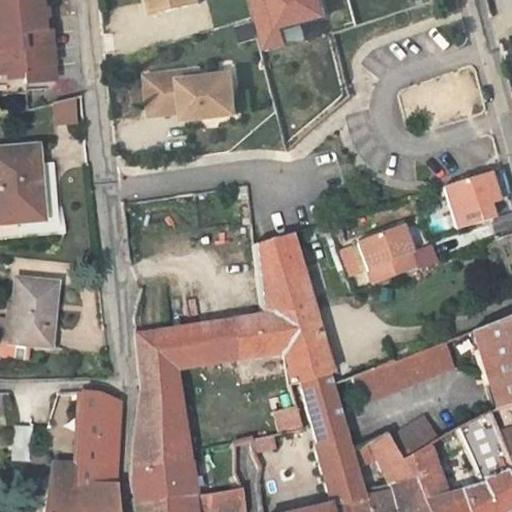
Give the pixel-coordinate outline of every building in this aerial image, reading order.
[(0,0),(0,93),(30,87),(28,78),(59,72),(49,11),(42,12),(39,0),(0,0)] [(148,0),(151,11),(197,1),(196,0),(148,0)] [(243,0),(255,48),(277,43),(273,27),(318,16),(314,0),(243,0)] [(184,80),(183,72),(147,77),(152,119),(187,114),(187,119),(238,112),(233,73),(184,80)] [(3,112),(32,105),(30,87),(0,93),(3,112)] [(50,101),(57,127),(79,121),(72,95),(69,96),(50,101)] [(32,148),(0,150),(0,224),(38,222),(32,148)] [(496,191),(450,205),(462,248),(499,239),(495,224),(504,221),(496,191)] [(254,249),(264,321),(271,320),(290,318),(309,313),(315,311),(289,239),(254,249)] [(382,302),(423,287),(409,242),(365,260),(382,302)] [(13,280),(10,321),(7,345),(49,348),(54,283),(13,280)] [(290,318),(271,320),(283,362),(291,386),(306,383),(334,377),(315,311),(309,313),(290,318)] [(0,344),(7,345),(10,321),(0,320),(0,344)] [(271,320),(264,321),(223,327),(230,369),(283,362),(271,320)] [(487,399),(511,389),(511,323),(467,340),(487,399)] [(165,511),(164,505),(246,491),(235,441),(222,444),(225,457),(216,459),(220,482),(201,486),(180,377),(230,369),(223,327),(141,338),(147,400),(141,492),(144,511),(165,511)] [(0,359),(23,362),(24,349),(0,345),(0,359)] [(365,408),(459,375),(450,345),(354,380),(365,408)] [(334,377),(306,383),(318,444),(348,438),(337,386),(334,377)] [(511,389),(487,399),(495,424),(511,417),(511,389)] [(273,412),(264,415),(267,434),(302,425),(291,390),(270,393),(273,412)] [(78,393),(72,424),(69,468),(79,469),(76,490),(120,491),(120,404),(102,396),(78,393)] [(511,417),(495,424),(490,425),(511,476),(511,488),(510,489),(511,494),(511,417)] [(447,442),(437,421),(399,438),(411,460),(412,460),(447,442)] [(447,442),(412,460),(426,488),(431,511),(511,511),(511,494),(510,489),(511,488),(511,476),(490,425),(447,442)] [(359,490),(358,489),(329,497),(326,498),(329,511),(431,511),(426,488),(412,460),(411,460),(399,438),(395,430),(367,443),(381,484),(359,490)] [(271,437),(252,439),(254,453),(272,451),(271,437)] [(351,451),(348,438),(318,444),(329,497),(358,489),(351,451)] [(46,491),(76,490),(79,469),(69,468),(48,465),(46,491)] [(76,490),(46,491),(46,511),(121,511),(120,491),(76,490)] [(221,511),(249,507),(246,491),(164,505),(165,511),(221,511)] [(329,511),(326,498),(272,511),(329,511)]
